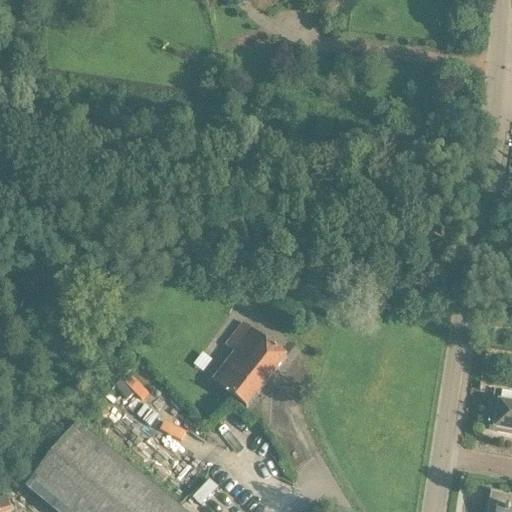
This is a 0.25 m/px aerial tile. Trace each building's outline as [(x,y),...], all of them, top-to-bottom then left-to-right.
[(246,411),(286,360),(244,326),(228,345),(240,355),(215,386),(246,411)] [(141,366),(109,402),(127,419),(160,384),(141,366)] [(511,407),(500,405),(499,410),(493,409),(493,407),(492,407),(488,427),(489,427),(490,425),(496,426),(496,431),(498,431),(497,434),(510,436),(510,434),(511,433),(511,407)] [(53,511),(180,511),(78,429),(27,491),(53,511)] [(511,511),(511,495),(495,491),(495,488),(494,487),(488,511),(511,511)]
